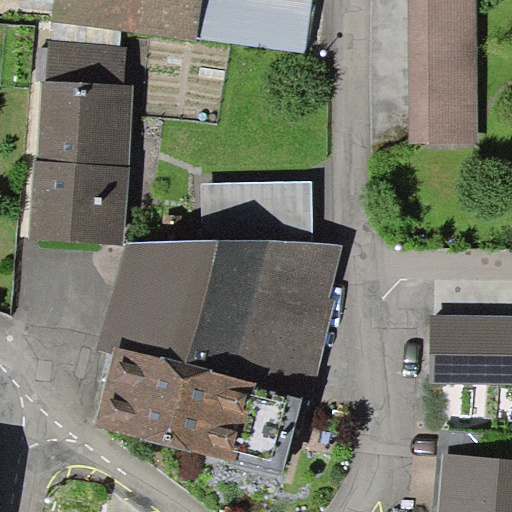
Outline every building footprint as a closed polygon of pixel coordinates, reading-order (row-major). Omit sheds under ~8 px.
[(191,0),(54,0),(52,24),(118,33),(186,40),(191,0)] [(478,0),(418,0),(418,136),(478,136),(478,0)] [(115,173),(113,173),(117,93),(116,93),(120,58),(116,57),(118,33),(52,24),(49,52),(47,52),(34,241),(97,247),(98,244),(109,245),(115,173)] [(145,251),(119,350),(296,393),(320,309),(322,249),(145,251)] [(511,317),(435,316),(434,379),(511,381),(511,317)] [(274,477),(296,393),(119,350),(98,430),(227,463),(226,465),(274,477)] [(511,511),(511,461),(443,454),(437,511),(511,511)]
